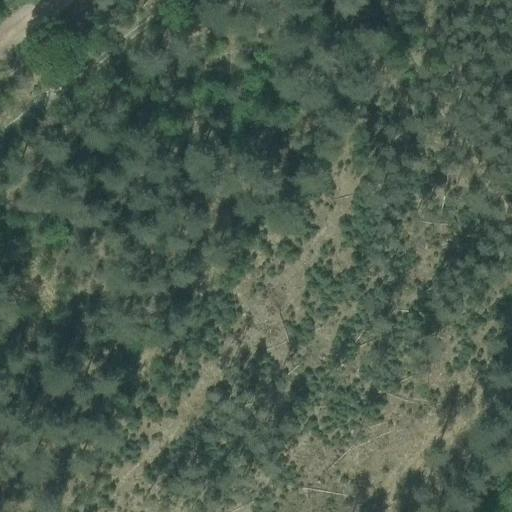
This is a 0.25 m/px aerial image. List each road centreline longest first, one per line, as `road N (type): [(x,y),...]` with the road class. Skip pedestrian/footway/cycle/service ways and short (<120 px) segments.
road 1 (track): [(511,219),(366,0)]
road 2 (track): [(0,125),(155,0)]
